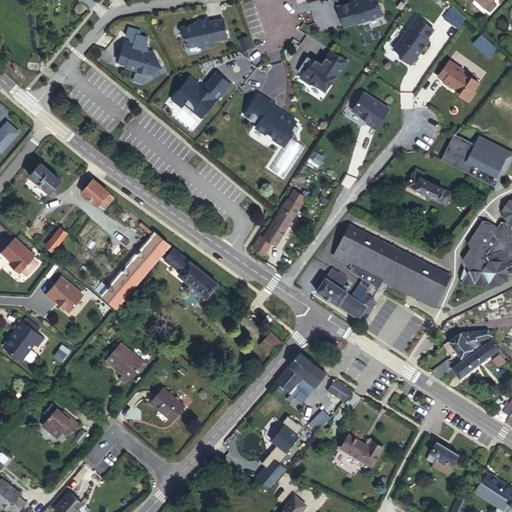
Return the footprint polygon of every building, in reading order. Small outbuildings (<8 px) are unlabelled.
[(377,21),(370,0),(369,0),(355,5),(354,1),(345,3),(347,8),(334,12),(339,32),(353,27),(353,29),(377,21)] [(487,0),(467,0),(481,13),(483,13),(488,9),(488,6),(485,3),(487,0)] [(463,22),(450,10),(441,22),(455,33),(463,22)] [(228,43),(224,22),(209,25),(209,21),(198,22),(199,27),(182,29),(184,42),(187,42),(188,51),(202,48),(202,52),(214,51),(213,45),(228,43)] [(422,44),(429,35),(412,22),(388,54),(397,60),(397,64),(402,68),(407,68),(424,46),(422,44)] [(486,61),(494,53),(479,39),(471,47),(486,61)] [(246,54),(243,43),(234,46),(237,56),(246,54)] [(161,73),(157,65),(155,65),(155,63),(154,59),(146,57),(143,57),(141,57),(142,54),(139,53),(139,50),(126,47),(119,71),(138,77),(139,80),(146,82),(161,73)] [(334,82),(344,67),(328,57),(316,74),(307,68),(303,65),(296,75),(301,77),(297,83),(321,99),(332,81),(334,82)] [(470,94),(476,86),(467,80),(466,81),(459,76),(460,74),(451,69),(452,67),(446,63),(435,79),(440,83),(439,85),(448,91),(449,89),(456,95),(455,98),(465,105),(473,96),(470,94)] [(319,70),(310,64),(307,68),(316,74),(319,70)] [(220,102),(231,86),(218,75),(205,90),(201,91),(198,88),(200,86),(191,79),(173,100),(183,109),(187,104),(195,109),(193,111),(203,120),(217,101),(220,102)] [(375,132),(388,111),(362,95),(353,110),(354,114),(368,124),(366,126),(375,132)] [(288,136),(294,127),(278,116),(276,118),(267,112),(270,108),(256,99),(241,120),(255,129),(252,133),(262,140),(264,137),(271,142),(269,145),(281,152),(291,138),(288,136)] [(18,135),(6,124),(0,131),(0,155),(0,156),(18,135)] [(505,170),(511,156),(511,148),(482,134),(477,142),(463,135),(453,138),(443,158),(496,184),(501,178),(498,176),(501,168),(505,170)] [(286,145),(282,150),(283,150),(266,176),(279,184),(299,154),(286,145)] [(320,165),(325,157),(319,153),(314,160),(320,165)] [(58,183),(36,164),(26,176),(47,195),(58,183)] [(443,191),(418,178),(421,173),(410,168),(401,183),(437,202),(443,191)] [(114,204),(87,180),(76,193),(97,212),(100,209),(105,214),(114,204)] [(297,208),(303,199),(291,191),(285,200),(297,208)] [(444,206),(451,195),(443,191),(437,202),(444,206)] [(287,224),(297,208),(285,200),(274,216),(276,218),(287,224)] [(511,200),(507,201),(500,211),(507,225),(500,223),(497,228),(491,237),(494,244),(484,257),(488,265),(482,273),(470,272),(467,275),(460,282),(457,285),(497,289),(506,277),(504,270),(511,267),(511,200)] [(274,244),(287,224),(276,218),(263,237),(270,242),(274,244)] [(484,257),(494,244),(491,237),(497,228),(489,222),(482,223),(465,246),(467,252),(458,264),(470,272),(482,273),(488,265),(484,257)] [(445,276),(341,225),(327,256),(377,281),(374,286),(366,282),(362,290),(377,297),(386,285),(429,308),(445,276)] [(48,250),(62,234),(56,228),(41,244),(48,250)] [(264,252),(270,242),(263,237),(260,235),(253,246),(264,252)] [(33,260),(28,256),(29,254),(9,237),(0,246),(0,252),(8,259),(5,263),(13,272),(15,270),(20,275),(24,275),(33,264),(33,260)] [(150,272),(167,252),(151,238),(101,300),(115,313),(141,282),(150,272)] [(203,303),(215,289),(168,253),(159,265),(176,278),(175,280),(203,303)] [(346,294),(353,285),(330,270),(313,294),(354,321),(357,315),(364,306),(368,309),(377,297),(362,290),(356,301),(346,294)] [(460,282),(467,275),(463,271),(456,279),(460,282)] [(163,283),(150,272),(141,282),(155,293),(163,283)] [(80,297),(58,279),(42,298),(50,305),(53,302),(66,314),(80,297)] [(363,319),(368,309),(364,306),(357,315),(363,319)] [(35,347),(42,338),(18,320),(12,328),(14,330),(2,343),(2,349),(15,359),(19,359),(21,358),(26,362),(29,362),(33,358),(33,354),(27,350),(31,344),(35,347)] [(493,338),(485,328),(461,329),(447,339),(460,355),(484,338),(487,342),(493,338)] [(277,336),(269,329),(257,343),(273,357),(285,343),(282,340),(277,336)] [(460,378),(501,347),(493,338),(487,342),(461,363),(453,369),(460,378)] [(141,366),(117,344),(104,359),(122,374),(117,380),(125,386),(141,366)] [(58,363),(64,355),(57,350),(51,358),(58,363)] [(461,363),(452,352),(429,369),(438,381),(453,369),(461,363)] [(323,376),(296,355),(273,383),(288,396),(294,389),(292,388),(300,378),(312,389),(323,376)] [(312,389),(300,378),(292,388),(294,389),(304,399),(312,389)] [(350,393),(329,380),(325,390),(345,402),(350,393)] [(183,408),(160,388),(147,402),(170,422),(183,408)] [(500,426),(511,409),(511,396),(502,408),(496,404),(489,415),(487,415),(486,417),(500,426)] [(77,427),(64,415),(62,418),(54,410),(39,428),(52,439),(58,433),(66,440),(77,427)] [(308,428),(316,436),(329,423),(321,415),(308,428)] [(268,489),(283,471),(276,466),(285,455),(283,453),(297,439),(295,438),(303,431),(298,427),(297,428),(287,420),(272,434),(275,436),(269,442),(275,447),(268,455),(270,457),(261,467),(263,468),(252,482),(268,489)] [(82,428),(73,436),(81,445),(90,437),(82,428)] [(373,470),(384,450),(370,443),(366,450),(345,439),(339,451),(373,470)] [(449,467),(455,454),(433,441),(425,454),(434,459),(449,467)] [(429,470),(434,459),(425,454),(420,465),(429,470)] [(259,465),(261,467),(270,457),(268,455),(259,465)] [(449,467),(434,459),(429,470),(443,478),(449,467)] [(486,502),(499,482),(482,471),(473,485),(480,491),(477,495),(486,502)] [(13,511),(22,502),(12,494),(15,491),(0,478),(0,507),(4,504),(13,511)] [(503,501),(511,490),(499,482),(486,502),(492,507),(499,498),(503,501)] [(480,491),(473,485),(470,490),(477,495),(480,491)] [(506,503),(511,494),(511,490),(503,501),(506,503)] [(53,511),(75,511),(80,506),(67,495),(53,511)] [(291,511),(301,511),(306,507),(293,495),(284,506),(291,511)] [(462,511),(468,499),(458,495),(450,511),(462,511)] [(500,511),(505,506),(506,503),(503,501),(499,498),(492,507),(488,511),(500,511)]
